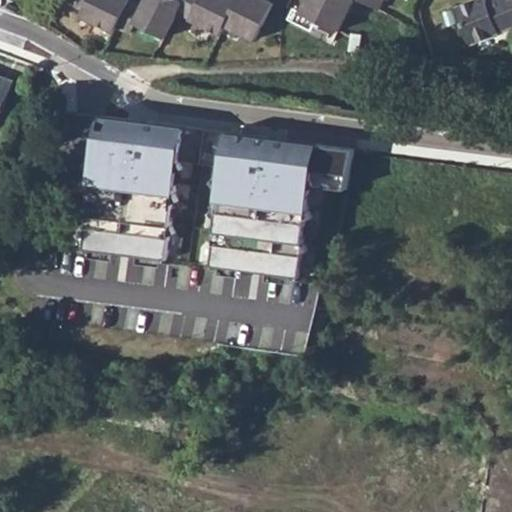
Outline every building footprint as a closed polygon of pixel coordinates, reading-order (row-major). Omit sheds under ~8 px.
[(72,0),(72,2),(84,9),(82,14),(114,32),(117,27),(131,1),(129,0),(72,0)] [(117,27),(130,34),(136,22),(165,38),(179,13),(183,5),(172,0),(146,0),(142,7),(131,1),(117,27)] [(179,13),(218,34),(223,26),(235,3),(229,0),(185,0),(183,5),(179,13)] [(223,26),(252,42),(270,8),(255,0),(236,0),(235,3),(223,26)] [(288,8),(285,17),(306,28),(311,18),(332,29),(347,0),(299,0),(296,8),(290,6),(288,8)] [(367,0),(364,6),(373,10),(378,0),(367,0)] [(479,0),(460,0),(455,2),(470,41),(511,24),(511,20),(504,0),(489,0),(487,1),(481,4),(479,0)] [(0,116),(13,80),(0,75),(0,116)] [(356,150),(110,118),(93,245),(176,256),(190,148),(233,154),(218,264),(310,276),(323,185),(351,189),(356,150)]
